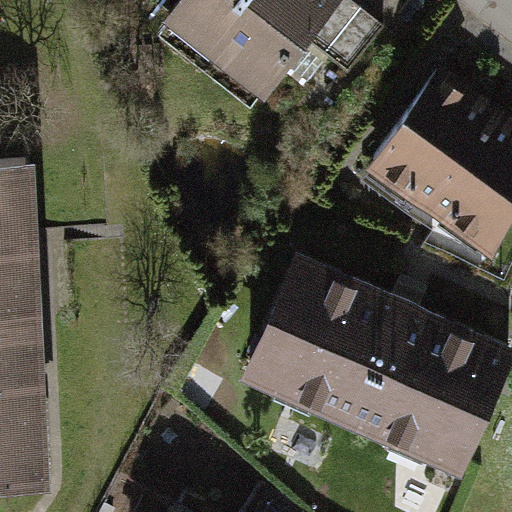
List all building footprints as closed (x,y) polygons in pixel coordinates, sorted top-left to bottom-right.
[(303,0),(212,0),(164,61),(263,139),(347,34),(303,0)] [(511,206),(511,135),(435,87),(372,186),(481,255),(511,206)] [(0,192),(0,343),(46,341),(38,191),(0,192)] [(505,370),(288,273),(231,399),(448,496),(505,370)] [(46,341),(0,343),(0,482),(54,481),(46,341)] [(207,511),(177,496),(168,511),(207,511)]
